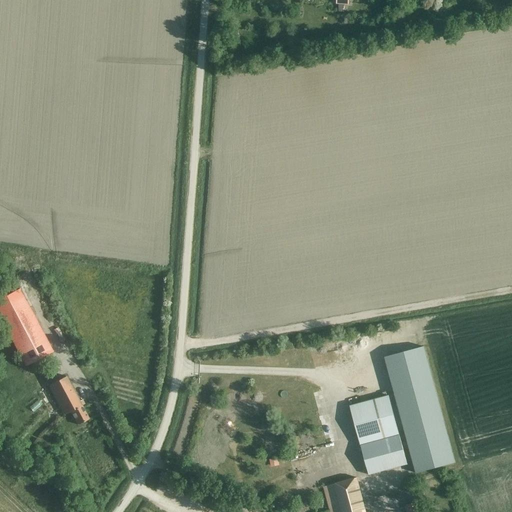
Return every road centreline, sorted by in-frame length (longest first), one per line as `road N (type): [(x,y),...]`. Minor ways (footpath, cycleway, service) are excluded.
road 1 (unclassified): [(117,511),(150,460),(173,391),(205,0)]
road 2 (unknown): [(141,476),(28,267)]
